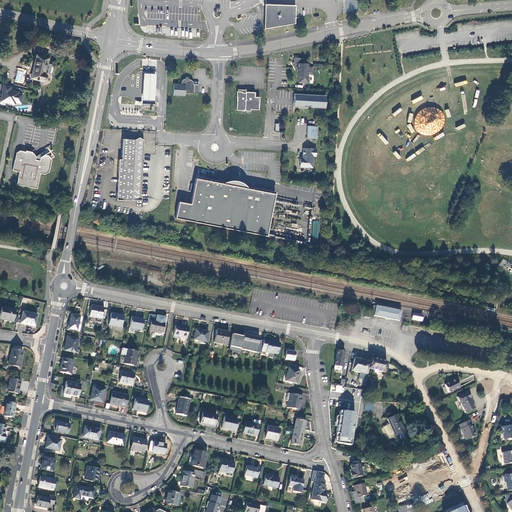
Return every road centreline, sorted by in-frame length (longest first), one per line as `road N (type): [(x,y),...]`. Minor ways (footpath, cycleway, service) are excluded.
road 1 (tertiary): [(84,289),(311,333)]
road 2 (primary): [(112,39),(65,259)]
road 3 (tertiary): [(218,52),(413,16)]
road 4 (residential): [(331,465),(182,434)]
road 5 (tertiary): [(413,376),(478,511)]
road 6 (residential): [(311,333),(331,465)]
road 7 (residential): [(159,429),(38,402)]
